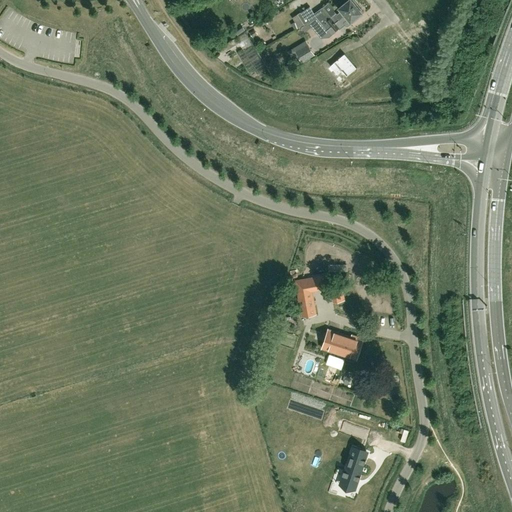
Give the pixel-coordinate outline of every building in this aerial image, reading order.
[(304,23),(309,20),(319,33),(356,5),(358,4),(354,0),(353,0),(352,1),(351,0),(348,0),(339,7),(342,10),(338,14),(337,13),(332,17),(324,7),(314,12),(310,6),(298,13),(304,23)] [(340,29),(345,24),(345,25),(348,26),(351,23),(351,21),(362,12),(360,10),(361,9),(358,4),(356,5),(319,33),(321,36),(328,36),(335,31),(335,30),(339,28),(340,29)] [(296,65),(302,62),(315,55),(306,40),(288,51),(296,65)] [(346,75),(356,67),(344,53),(330,65),(337,73),(341,70),(346,75)] [(295,280),(301,316),(317,314),(312,291),(330,287),(328,274),(295,280)] [(337,312),(356,316),(358,304),(339,300),(337,312)] [(351,336),(328,329),(322,347),(357,358),(363,339),(359,338),(359,336),(352,334),(351,336)] [(353,446),(340,484),(357,490),(369,451),(353,446)]
